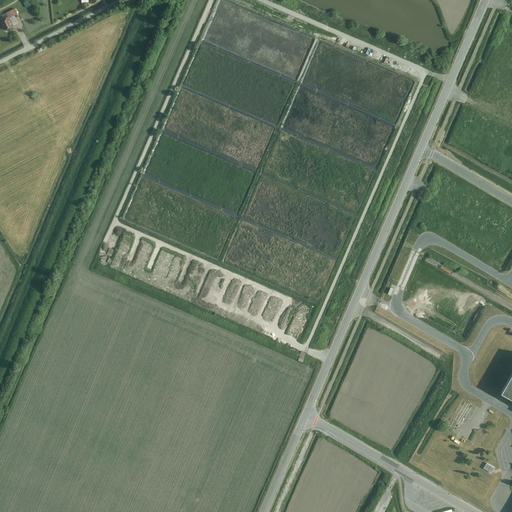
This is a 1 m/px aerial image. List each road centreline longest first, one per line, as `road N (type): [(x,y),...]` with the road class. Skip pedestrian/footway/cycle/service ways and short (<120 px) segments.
road 1 (track): [(178,0),(0,428)]
road 2 (residential): [(511,275),(504,279),(426,239),(395,301),(402,314),(461,348),(468,387),(511,413)]
road 3 (tertiary): [(306,415),(420,151)]
road 4 (unclassified): [(472,511),(306,415)]
road 5 (tertiary): [(420,151),(485,0)]
road 6 (unclassified): [(121,0),(0,62)]
